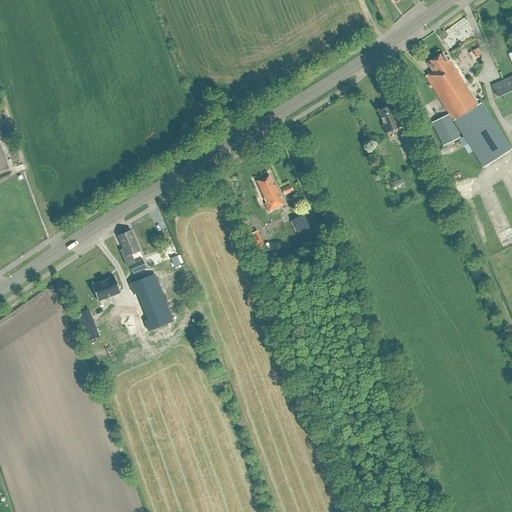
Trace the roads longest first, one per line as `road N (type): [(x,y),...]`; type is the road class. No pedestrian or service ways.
road 1 (tertiary): [(0,290),(449,0)]
road 2 (track): [(439,511),(276,116)]
